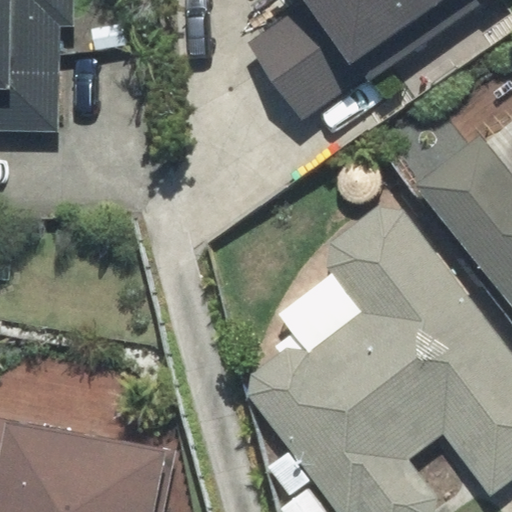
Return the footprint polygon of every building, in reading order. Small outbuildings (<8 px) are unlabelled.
[(0,0),(0,129),(70,132),(74,23),(84,24),(85,0),(0,0)] [(385,53),(455,0),(310,0),(259,39),(318,117),(391,62),(385,53)] [(511,280),(511,131),(439,191),(511,280)] [(449,511),(451,488),(426,453),(457,431),(503,494),(511,486),(511,326),(421,200),(341,258),(348,268),(294,307),(313,333),(268,365),(266,400),(346,511),(363,511),(370,508),(372,511),(449,511)] [(0,511),(180,511),(190,440),(0,414),(0,511)]
